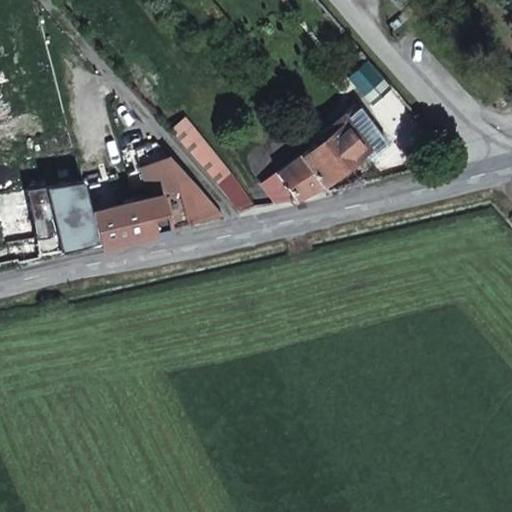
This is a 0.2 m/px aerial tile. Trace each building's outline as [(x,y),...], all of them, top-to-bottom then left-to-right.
[(309,190),(310,192),(353,159),(356,164),(374,151),(344,115),(284,163),(309,190)] [(187,116),(170,130),(238,211),(255,205),(187,116)] [(140,165),(141,170),(174,162),(170,159),(140,165)] [(155,179),(157,193),(166,226),(175,224),(223,212),(204,192),(174,162),(141,170),(143,181),(155,179)] [(263,178),(281,204),(309,190),(284,163),(263,178)] [(69,216),(62,189),(47,193),(53,219),(69,216)] [(37,234),(56,229),(53,219),(47,193),(29,198),(37,234)] [(88,207),(94,239),(95,244),(166,226),(157,193),(88,207)]
